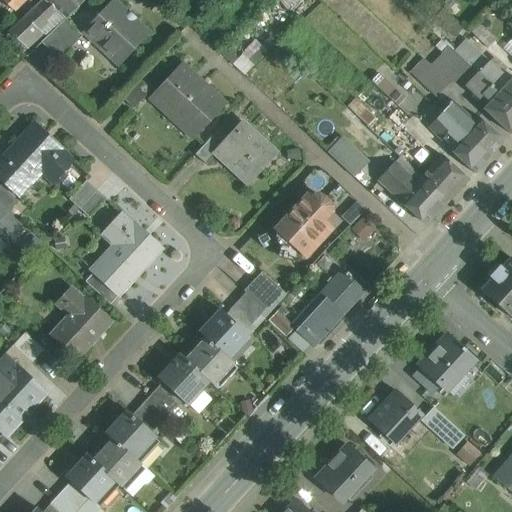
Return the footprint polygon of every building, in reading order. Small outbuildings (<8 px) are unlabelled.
[(4,0),(16,11),(27,0),(4,0)] [(45,0),(26,19),(39,33),(41,31),(48,23),(46,22),(58,11),(66,18),(84,0),(45,0)] [(148,34),(113,1),(84,32),(119,64),(148,34)] [(39,33),(26,19),(11,34),(29,49),(43,35),(41,31),(39,33)] [(65,20),(41,42),(60,60),(82,36),(65,20)] [(29,49),(11,34),(2,43),(20,58),(29,49)] [(446,50),(430,67),(445,81),(460,64),(446,50)] [(502,73),(490,61),(478,74),(498,93),(511,78),(511,76),(505,70),(502,73)] [(224,105),(182,65),(152,98),(194,137),(224,105)] [(511,106),(498,93),(478,74),(466,87),(486,107),(484,109),(510,134),(511,132),(511,106)] [(383,77),(377,85),(398,103),(405,96),(383,77)] [(436,78),(426,89),(436,97),(445,87),(436,78)] [(511,78),(498,93),(511,106),(511,78)] [(140,79),(122,98),(134,109),(152,90),(140,79)] [(427,107),(416,97),(410,104),(420,114),(427,107)] [(376,118),(355,99),(347,107),(368,126),(376,118)] [(473,121),(453,102),(443,113),(462,133),(473,121)] [(462,133),(443,113),(430,127),(443,140),(442,140),(449,147),(462,133)] [(504,141),(477,116),(473,121),(462,133),(489,157),(504,141)] [(276,153),(242,122),(226,140),(214,153),(215,154),(248,185),(276,153)] [(13,146),(42,172),(53,183),(73,160),(63,150),(34,123),(13,146)] [(217,131),(195,155),(206,165),(215,154),(214,153),(226,140),(217,131)] [(489,157),(462,133),(449,147),(448,148),(475,173),(489,157)] [(328,149),(354,177),(371,162),(344,134),(328,149)] [(42,172),(13,146),(0,160),(0,178),(19,197),(42,172)] [(468,180),(441,155),(437,160),(431,155),(416,172),(401,158),(400,159),(448,202),(468,180)] [(448,202),(400,159),(380,181),(427,224),(448,202)] [(87,180),(69,200),(79,209),(97,190),(87,180)] [(18,202),(0,186),(0,185),(0,203),(9,212),(18,202)] [(97,190),(79,209),(89,218),(107,199),(97,190)] [(307,196),(276,229),(278,231),(275,237),(277,243),(281,246),(287,247),(292,245),(302,253),(327,226),(322,222),(331,212),(331,207),(328,202),(324,199),(320,196),(314,197),(311,200),(307,196)] [(0,220),(9,212),(0,203),(0,220)] [(113,246),(141,272),(162,249),(134,223),(133,223),(122,213),(102,236),(113,246)] [(352,226),(363,239),(376,229),(365,215),(352,226)] [(141,272),(113,246),(90,270),(93,273),(118,296),(119,296),(141,272)] [(511,258),(501,268),(499,266),(489,277),(491,279),(481,290),(511,318),(511,258)] [(346,274),(342,270),(319,294),(325,300),(343,316),(365,292),(350,277),(351,276),(347,273),(346,274)] [(282,291),(262,272),(244,291),(246,293),(246,292),(264,310),(282,291)] [(118,296),(93,273),(85,282),(110,305),(118,296)] [(83,299),(72,288),(56,305),(68,316),(55,330),(67,341),(63,345),(78,359),(112,322),(97,308),(95,310),(85,300),(86,299),(85,298),(83,299)] [(264,310),(246,292),(246,293),(237,302),(256,319),(260,314),(260,315),(264,310)] [(325,300),(296,331),(314,348),(343,316),(325,300)] [(256,319),(237,302),(229,311),(247,328),(256,319)] [(249,336),(221,310),(200,333),(205,338),(206,338),(228,358),(249,336)] [(256,319),(247,328),(252,332),(265,319),(260,315),(256,319)] [(44,350),(25,332),(13,346),(32,363),(44,350)] [(447,335),(420,364),(444,386),(459,369),(463,372),(475,360),(447,335)] [(228,358),(206,338),(186,359),(186,360),(210,382),(209,382),(217,389),(218,389),(214,385),(234,363),(228,358)] [(32,363),(13,346),(2,357),(5,359),(6,358),(23,373),(32,363)] [(180,354),(158,378),(188,405),(189,405),(198,413),(211,400),(201,391),(209,382),(210,382),(186,360),(186,359),(180,354)] [(0,391),(26,415),(45,395),(23,373),(6,358),(5,359),(0,363),(0,391)] [(177,404),(158,387),(143,403),(163,420),(177,404)] [(26,415),(0,391),(0,428),(7,436),(26,415)] [(397,391),(370,420),(394,443),(422,414),(397,391)] [(163,420),(143,403),(132,415),(151,432),(163,420)] [(453,425),(435,408),(425,418),(443,435),(453,425)] [(132,415),(127,411),(106,434),(112,439),(113,439),(135,459),(155,437),(151,432),(132,415)] [(135,459),(113,439),(112,439),(93,460),(93,461),(115,481),(114,482),(120,487),(141,464),(135,459)] [(347,445),(317,478),(341,501),(372,467),(347,445)] [(511,454),(493,477),(511,492),(511,454)] [(115,481),(93,461),(93,460),(87,455),(66,477),(71,482),(90,499),(94,503),(114,482),(115,481)] [(90,499),(71,482),(59,494),(78,511),(90,499)] [(78,511),(59,494),(50,504),(59,511),(78,511)] [(310,511),(296,499),(284,511),(310,511)]
